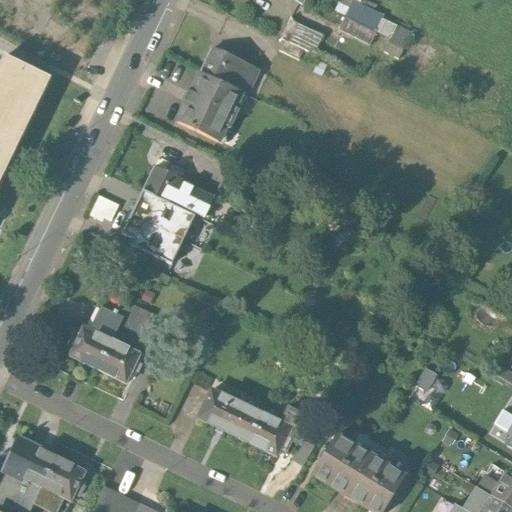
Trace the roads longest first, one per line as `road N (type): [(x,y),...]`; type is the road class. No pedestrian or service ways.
road 1 (tertiary): [(163,0),(0,340)]
road 2 (residential): [(272,511),(44,400)]
